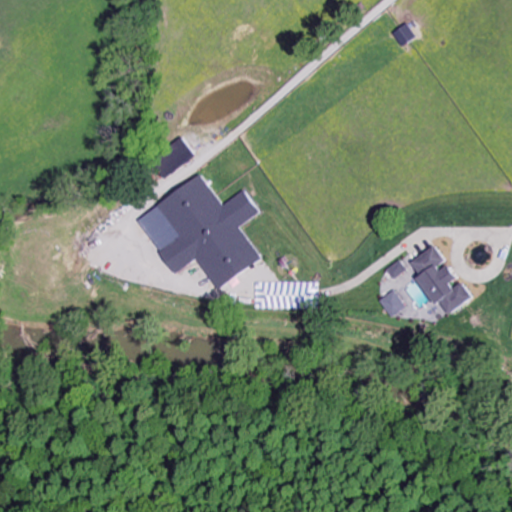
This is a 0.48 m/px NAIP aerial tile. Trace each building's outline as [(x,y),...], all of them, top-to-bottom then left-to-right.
[(408,49),(423,40),(414,25),(399,34),(408,49)] [(146,219),(183,276),(206,261),(226,292),(271,262),(248,227),(269,214),(253,191),(230,206),(211,177),(146,219)] [(457,317),(484,300),(472,281),(460,263),(458,265),(446,247),(421,264),(457,317)] [(396,271),(403,280),(416,271),(409,261),(396,271)] [(416,309),(405,291),(390,301),(401,319),(416,309)]
